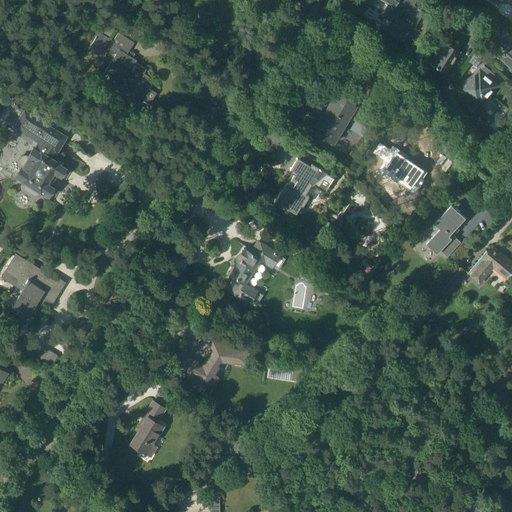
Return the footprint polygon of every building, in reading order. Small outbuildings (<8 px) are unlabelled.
[(386,30),(387,31),(405,42),(415,27),(425,11),(414,5),(416,0),(384,0),(389,3),(382,14),(392,20),(386,30)] [(493,20),(487,28),(501,37),(506,28),(495,21),(493,20)] [(129,96),(131,91),(145,100),(147,97),(152,100),(154,96),(157,93),(150,88),(152,84),(147,81),(150,76),(144,73),(147,69),(136,62),(137,60),(127,54),(135,42),(118,32),(113,40),(111,39),(118,29),(105,21),(98,31),(99,32),(88,49),(99,56),(102,51),(105,53),(108,49),(116,54),(105,72),(117,80),(113,86),(129,96)] [(478,51),(486,38),(475,31),(467,44),(478,51)] [(493,45),(500,52),(498,54),(511,67),(511,44),(509,42),(507,44),(501,37),(493,45)] [(444,40),(431,61),(448,72),(461,51),(444,40)] [(476,51),(470,61),(476,67),(484,58),(476,51)] [(483,65),(464,88),(477,98),(482,93),(487,97),(498,85),(490,78),(494,74),(483,65)] [(314,130),(334,143),(334,142),(349,118),(348,117),(354,107),(355,107),(356,107),(335,95),(320,120),(320,121),(317,125),(316,126),(317,126),(314,130)] [(24,110),(14,127),(27,135),(38,142),(34,148),(33,148),(27,157),(25,156),(21,157),(18,161),(19,165),(21,166),(16,176),(22,180),(22,181),(24,182),(22,185),(23,190),(34,197),(39,196),(41,193),(42,192),(49,197),(54,188),(50,185),(57,175),(61,177),(66,168),(60,164),(60,163),(50,157),(54,152),(56,153),(67,136),(24,110)] [(395,148),(377,169),(406,195),(425,175),(395,148)] [(312,164),(310,166),(297,158),(291,168),(290,169),(290,170),(290,171),(291,172),(292,173),(274,203),(284,209),(285,207),(296,214),(301,205),(303,206),(309,196),(305,194),(311,185),(325,193),(334,178),(321,169),(319,168),(312,164)] [(427,243),(438,254),(441,251),(448,257),(461,242),(454,236),(460,229),(458,227),(466,218),(452,205),(435,223),(441,228),(427,243)] [(230,275),(233,277),(225,290),(250,305),(259,290),(252,286),(252,287),(246,283),(260,260),(265,264),(272,268),(280,255),(260,243),(253,255),(244,249),(239,257),(238,256),(232,266),(235,267),(230,275)] [(511,262),(493,247),(489,252),(487,251),(469,273),(471,275),(470,276),(480,285),(493,269),(507,280),(511,273),(511,262)] [(0,277),(22,290),(12,307),(28,317),(41,295),(53,302),(66,282),(50,272),(49,274),(15,253),(0,277)] [(446,295),(467,270),(459,263),(438,288),(446,295)] [(331,294),(333,279),(316,276),(313,291),(331,294)] [(349,283),(340,276),(336,281),(345,288),(349,283)] [(233,343),(224,342),(223,348),(222,348),(222,347),(221,346),(221,345),(220,344),(219,343),(218,343),(217,342),(216,342),(215,342),(214,342),(213,343),(212,343),(211,344),(211,345),(210,346),(210,347),(210,348),(210,349),(210,350),(210,351),(211,352),(211,353),(209,352),(207,356),(209,357),(203,367),(195,365),(196,363),(177,358),(173,372),(196,378),(192,384),(203,391),(209,381),(214,385),(218,379),(212,375),(221,360),(245,364),(245,362),(247,362),(248,353),(247,353),(247,351),(232,349),(233,343)] [(142,417),(145,419),(130,443),(152,457),(158,447),(154,444),(165,426),(158,422),(166,409),(152,401),(142,417)] [(231,425),(242,431),(247,424),(236,417),(231,425)] [(234,463),(249,448),(240,440),(225,455),(234,463)] [(492,511),(477,498),(469,507),(475,511),(492,511)]
